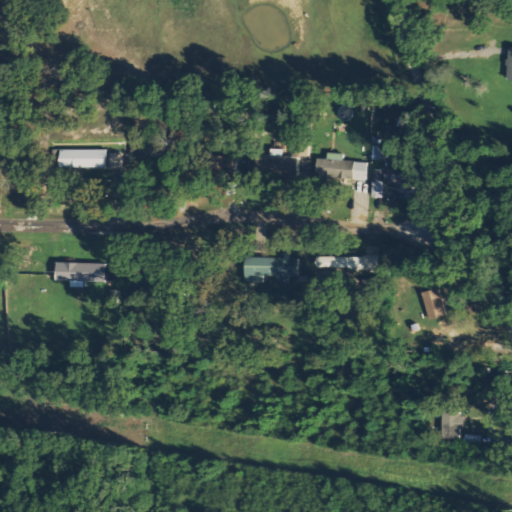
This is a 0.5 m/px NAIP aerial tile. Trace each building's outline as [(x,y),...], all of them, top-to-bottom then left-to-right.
[(134,159),(165,159),(165,164),(175,165),(175,146),(134,146),(134,159)] [(109,167),(109,149),(64,149),(64,167),(109,167)] [(258,174),(300,174),(300,156),(285,156),(285,149),(272,149),(272,157),(258,156),(258,174)] [(112,166),(126,166),(126,153),(112,152),(112,166)] [(320,177),(370,179),(370,161),(321,159),(320,177)] [(375,197),(386,197),(386,186),(412,187),(412,184),(421,184),(422,167),(376,166),(375,197)] [(250,256),(249,282),(267,282),(267,275),(279,275),(279,284),(293,284),(293,276),(301,276),(301,257),(250,256)] [(319,256),(318,268),(379,269),(380,256),(319,256)] [(74,286),(88,286),(88,281),(107,281),(108,262),(61,262),(60,280),(75,280),(74,286)] [(124,280),(124,266),(109,266),(109,280),(124,280)] [(425,293),(433,320),(450,315),(442,288),(425,293)] [(444,438),(462,439),(462,429),(467,429),(468,413),(444,412),(444,438)] [(483,445),(483,434),(466,434),(466,444),(483,445)]
